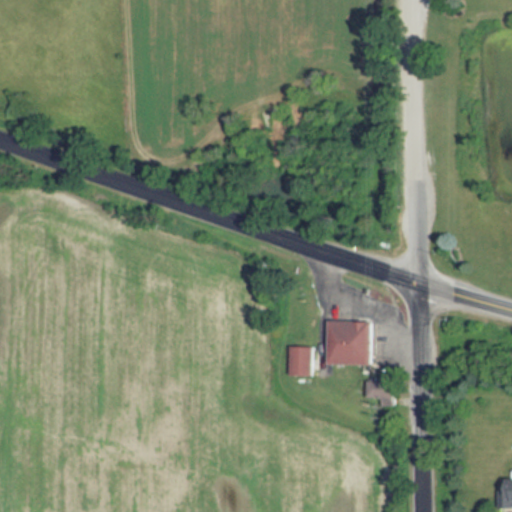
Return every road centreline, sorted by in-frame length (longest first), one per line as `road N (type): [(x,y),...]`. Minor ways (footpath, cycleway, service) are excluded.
road 1 (secondary): [(418,285),(0,141)]
road 2 (residential): [(418,285),(412,0)]
road 3 (tertiary): [(424,511),(418,285)]
